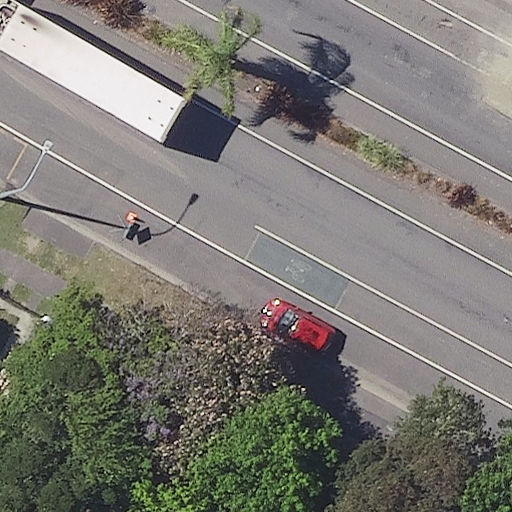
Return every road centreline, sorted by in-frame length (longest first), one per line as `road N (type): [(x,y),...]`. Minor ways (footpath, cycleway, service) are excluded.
road 1 (secondary): [(511,326),(0,45)]
road 2 (secondary): [(256,0),(511,138)]
